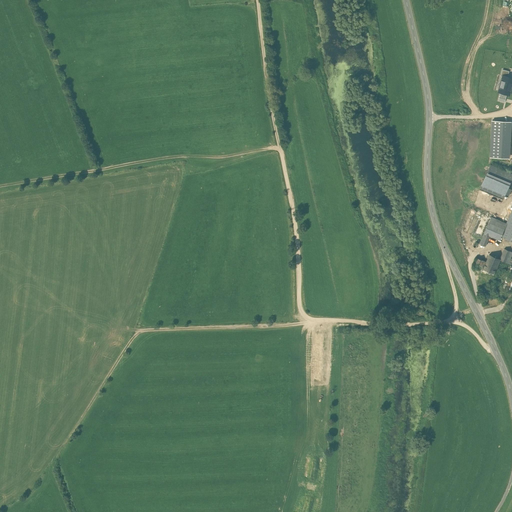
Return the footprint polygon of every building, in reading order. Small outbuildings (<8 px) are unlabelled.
[(507,93),(510,94),(511,84),(511,79),(503,77),(499,91),(501,92),(507,93)] [(507,93),(501,92),(499,101),(505,102),(507,93)] [(490,156),(508,157),(510,122),(492,121),(490,156)] [(511,174),(490,165),(482,185),(505,195),(511,178),(511,174)] [(511,208),(506,223),(500,237),(511,241),(511,208)] [(469,212),(463,230),(468,231),(474,211),(472,210),(471,213),(469,212)] [(482,238),(480,244),(485,246),(490,235),(499,239),(500,237),(506,223),(491,217),(482,238)] [(500,259),(500,260),(508,264),(510,259),(511,255),(511,252),(505,249),(500,259)] [(500,259),(489,255),(486,262),(482,270),(479,276),(491,281),(500,260),(500,259)] [(486,262),(477,258),(473,266),(482,270),(486,262)]
